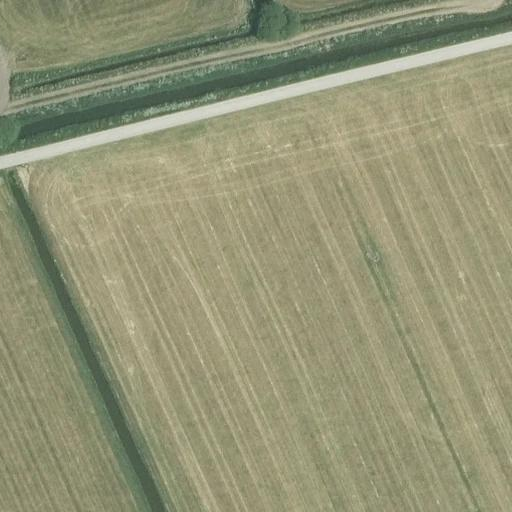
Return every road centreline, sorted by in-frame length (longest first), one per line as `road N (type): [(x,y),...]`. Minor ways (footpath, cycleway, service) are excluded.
road 1 (track): [(0,161),(511,38)]
road 2 (track): [(495,0),(0,112)]
